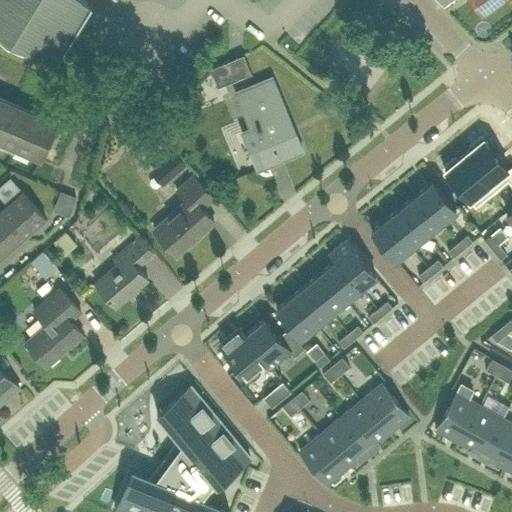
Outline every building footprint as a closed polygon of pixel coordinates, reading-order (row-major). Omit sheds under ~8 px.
[(0,0),(0,36),(6,42),(22,49),(24,45),(55,59),(91,2),(88,0),(0,0)] [(472,0),(480,10),(494,0),(472,0)] [(217,86),(251,72),(243,53),(209,67),(217,86)] [(256,166),(301,147),(271,75),(234,91),(248,125),(240,129),(256,166)] [(0,136),(40,154),(53,122),(54,120),(0,96),(0,136)] [(511,163),(508,167),(481,134),(469,144),(470,146),(463,152),(494,189),(507,178),(511,183),(511,163)] [(163,184),(185,163),(172,149),(150,169),(163,184)] [(494,189),(463,152),(457,157),(455,155),(443,166),(475,204),(494,189)] [(176,253),(213,220),(202,207),(213,196),(193,174),(176,190),(185,199),(153,227),(176,253)] [(455,207),(432,178),(416,191),(440,219),(455,207)] [(0,209),(23,235),(45,217),(21,190),(0,208),(0,209)] [(440,219),(416,191),(401,203),(425,232),(440,219)] [(70,217),(76,198),(65,194),(58,213),(70,217)] [(425,232),(401,203),(387,215),(410,244),(425,232)] [(23,235),(0,209),(0,250),(3,254),(23,235)] [(395,257),(410,244),(387,215),(371,228),(395,257)] [(467,233),(457,241),(462,247),(472,239),(467,233)] [(492,248),(498,242),(490,233),(484,238),(492,248)] [(115,305),(147,277),(137,264),(153,251),(139,234),(121,249),(125,253),(94,280),(115,305)] [(346,237),(330,250),(335,257),(336,257),(359,285),(375,273),(346,237)] [(462,247),(457,241),(447,249),(453,255),(462,247)] [(506,252),(498,242),(492,248),(500,257),(506,252)] [(46,255),(31,260),(37,279),(53,273),(46,255)] [(335,257),(321,269),(345,298),(359,285),(336,257),(335,257)] [(437,257),(427,265),(433,272),(442,264),(437,257)] [(433,272),(427,265),(418,273),(423,279),(433,272)] [(306,281),(330,310),(345,298),(321,269),(306,281)] [(330,310),(306,281),(291,293),(315,322),(330,310)] [(45,364),(81,333),(69,318),(79,310),(59,286),(33,308),(46,323),(25,341),(45,364)] [(315,322),(291,293),(276,306),(300,335),(315,322)] [(386,299),(377,307),(382,313),(392,305),(386,299)] [(382,313),(377,307),(367,314),(373,321),(382,313)] [(263,317),(244,332),(264,357),(270,364),(289,348),(294,354),(303,346),(287,326),(278,334),(263,317)] [(511,326),(511,320),(510,317),(500,325),(505,332),(511,326)] [(357,323),(347,331),(353,337),(362,330),(357,323)] [(244,332),(239,325),(219,341),(245,373),(264,357),(244,332)] [(505,332),(500,325),(490,333),(496,340),(505,332)] [(353,337),(347,331),(338,339),(343,345),(353,337)] [(329,357),(324,350),(314,358),(319,365),(329,357)] [(340,356),(331,363),(340,374),(349,367),(340,356)] [(486,368),(496,374),(502,362),(493,357),(486,368)] [(0,386),(12,376),(0,362),(0,386)] [(496,374),(505,379),(511,367),(502,362),(496,374)] [(332,380),(340,374),(331,363),(323,370),(332,380)] [(291,389),(283,379),(263,395),(271,405),(291,389)] [(381,381),(360,398),(387,431),(408,414),(381,381)] [(200,491),(212,478),(216,482),(250,454),(189,382),(167,400),(156,410),(178,435),(182,441),(155,477),(149,474),(131,467),(126,480),(115,507),(127,511),(225,511),(228,506),(206,497),(205,497),(206,494),(200,491)] [(300,407),(308,400),(300,389),(291,396),(300,407)] [(456,389),(435,426),(459,439),(480,402),(456,389)] [(283,403),(292,414),(300,407),(291,396),(283,403)] [(360,398),(340,414),(367,447),(387,431),(360,398)] [(480,402),(459,439),(482,452),(502,415),(480,402)] [(367,447),(340,414),(320,431),(347,464),(367,447)] [(511,419),(502,415),(482,452),(504,465),(511,450),(511,419)] [(347,464),(320,431),(299,448),(327,481),(347,464)]
